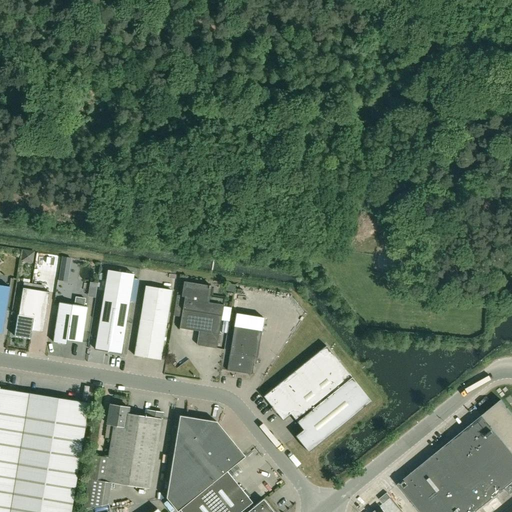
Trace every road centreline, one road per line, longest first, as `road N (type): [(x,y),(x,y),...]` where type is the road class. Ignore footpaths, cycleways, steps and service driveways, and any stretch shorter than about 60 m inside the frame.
road 1 (unclassified): [(323,511),(223,397),(0,360)]
road 2 (unclassified): [(511,373),(492,376),(323,511)]
road 3 (track): [(372,0),(423,74),(451,84)]
